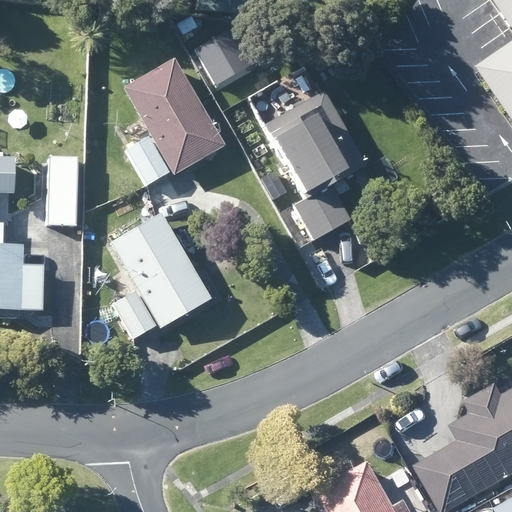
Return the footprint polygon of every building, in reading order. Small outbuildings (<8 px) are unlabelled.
[(258,0),(198,0),(198,12),(257,17),(258,0)] [(511,0),(495,0),(511,24),(511,49),(481,72),(511,116),(511,0)] [(245,72),(227,36),(195,52),(213,88),(245,72)] [(171,175),(174,179),(225,150),(175,62),(124,92),(151,139),(126,153),(147,189),(148,188),(171,175)] [(353,171),(360,166),(364,164),(324,95),(265,130),(306,202),(293,209),(314,245),(349,224),(350,223),(328,185),(353,171)] [(47,229),(76,229),(78,160),(49,159),(48,196),(47,229)] [(0,197),(8,198),(15,198),(16,162),(3,161),(0,161),(0,197)] [(135,343),(154,331),(159,328),(161,333),(213,302),(163,218),(158,220),(112,248),(138,293),(113,307),(135,343)] [(0,250),(0,313),(13,314),(42,314),(43,269),(23,268),(23,250),(0,250)] [(446,511),(511,475),(511,392),(506,396),(498,384),(466,401),(473,414),(451,426),(461,442),(416,468),(441,511),(446,511)] [(395,506),(382,482),(370,461),(318,490),(330,511),(413,511),(406,499),(395,506)] [(511,511),(511,491),(491,504),(495,511),(511,511)]
